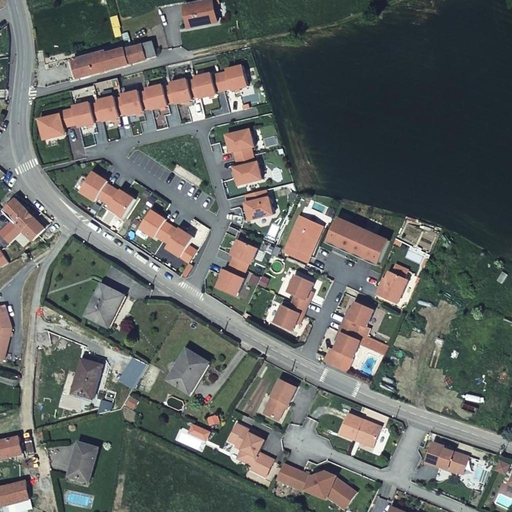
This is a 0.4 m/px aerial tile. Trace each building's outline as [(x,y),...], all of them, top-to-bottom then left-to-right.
[(218,23),(214,2),(214,1),(185,7),(190,28),(218,23)] [(130,65),(157,57),(153,43),(126,50),(130,65)] [(130,65),(126,50),(107,55),(106,52),(75,62),(80,78),(130,65)] [(71,63),(74,80),(80,78),(75,62),(71,63)] [(196,78),(197,80),(201,97),(201,99),(218,95),(218,92),(225,91),(221,74),(214,76),(213,74),(196,78)] [(201,97),(197,80),(189,82),(189,80),(172,84),(172,86),(176,102),(177,105),(194,101),(193,98),(201,97)] [(164,86),(148,90),(148,92),(152,108),(153,111),(170,106),(169,104),(176,102),(172,86),(165,88),(164,86)] [(152,108),(148,92),(141,94),(140,92),(123,96),(124,98),(128,114),(128,117),(145,112),(145,110),(152,108)] [(99,102),(100,104),(104,120),(104,122),(121,118),(120,116),(128,114),(124,98),(116,100),(116,97),(99,102)] [(104,120),(100,104),(92,106),(91,103),(75,107),(75,110),(79,124),(80,128),(97,124),(96,122),(104,120)] [(79,124),(75,110),(61,113),(61,115),(41,120),(46,140),(61,137),(60,134),(66,133),(65,128),(79,124)] [(252,130),(228,136),(230,145),(232,145),(233,149),(231,149),(232,153),(235,152),(237,160),(254,156),(253,148),(256,147),(252,130)] [(95,173),(81,192),(96,202),(98,198),(105,203),(114,188),(108,184),(109,182),(95,173)] [(114,188),(105,203),(112,207),(110,209),(125,218),(137,200),(122,191),(121,193),(114,188)] [(267,191),(247,196),(248,204),(247,204),(248,208),(250,207),(251,211),(249,211),(251,221),(275,215),(271,198),(269,198),(267,191)] [(17,200),(5,212),(19,227),(23,231),(36,219),(17,200)] [(19,227),(5,212),(0,207),(0,232),(5,236),(15,226),(17,229),(19,227)] [(168,221),(153,211),(141,229),(156,239),(157,237),(164,241),(173,227),(167,223),(168,221)] [(301,216),(284,253),(308,263),(311,256),(308,255),(315,239),(312,238),(319,224),(301,216)] [(38,218),(36,219),(23,231),(33,242),(49,226),(42,220),(41,221),(38,218)] [(339,218),(327,243),(334,246),(339,234),(346,237),(352,224),(339,218)] [(324,227),(319,224),(312,238),(315,239),(308,255),(311,256),(324,227)] [(352,224),(346,237),(352,240),(347,251),(353,254),(364,229),(352,224)] [(179,231),(173,227),(164,241),(170,245),(168,249),(182,258),(195,238),(181,229),(179,231)] [(364,229),(353,254),(360,257),(365,246),(371,248),(377,235),(364,229)] [(339,234),(334,246),(341,249),(346,237),(339,234)] [(377,235),(371,248),(378,251),(373,263),(380,266),(391,241),(377,235)] [(346,237),(341,249),(347,251),(352,240),(346,237)] [(253,265),(260,249),(240,240),(233,256),(235,257),(232,264),(247,271),(250,264),(253,265)] [(365,246),(360,257),(366,260),(371,248),(365,246)] [(371,248),(366,260),(373,263),(378,251),(371,248)] [(247,271),(232,264),(229,271),(227,270),(219,288),(238,297),(246,279),(244,278),(247,271)] [(384,288),(381,287),(378,294),(399,304),(410,279),(407,278),(410,270),(397,264),(394,272),(392,271),(388,280),(384,288)] [(292,294),(290,300),(308,308),(311,302),(308,301),(311,292),(315,283),(297,275),(289,293),(292,294)] [(100,299),(106,286),(103,285),(97,297),(100,299)] [(119,308),(125,296),(106,286),(100,299),(97,297),(87,316),(106,326),(116,306),(119,308)] [(283,306),(275,324),(294,332),(297,323),(301,315),(304,316),(308,308),(290,300),(286,307),(283,306)] [(347,318),(345,324),(359,330),(361,325),(368,328),(376,310),(358,302),(354,311),(350,319),(347,318)] [(0,307),(0,358),(4,360),(12,328),(5,306),(0,307)] [(106,326),(109,328),(119,308),(116,306),(106,326)] [(340,342),(336,351),(340,353),(354,359),(362,341),(366,333),(359,330),(345,324),(341,332),(344,333),(340,342)] [(366,333),(362,341),(388,352),(392,345),(366,333)] [(200,372),(204,374),(210,364),(188,350),(169,380),(187,392),(200,372)] [(354,359),(340,353),(335,365),(349,371),(354,359)] [(103,366),(83,360),(74,393),(94,399),(103,366)] [(191,394),(204,374),(200,372),(187,392),(191,394)] [(298,388),(281,379),(265,413),(279,421),(288,404),(290,405),(298,388)] [(383,427),(350,413),(341,434),(356,440),(357,438),(376,445),(383,427)] [(253,431),(238,424),(230,441),(238,445),(237,447),(243,450),(250,453),(246,462),(254,466),(252,470),(267,477),(275,460),(260,453),(266,441),(261,438),(252,434),(253,431)] [(20,438),(0,442),(0,460),(24,455),(20,438)] [(376,445),(357,438),(356,440),(374,448),(376,445)] [(448,447),(434,442),(426,464),(440,468),(441,466),(457,472),(460,464),(467,466),(470,457),(447,449),(448,447)] [(99,449),(80,443),(70,477),(90,482),(99,449)] [(250,453),(243,450),(238,459),(246,462),(250,453)] [(502,461),(498,470),(506,475),(511,466),(502,461)] [(313,477),(285,464),(278,479),(306,493),(307,491),(327,501),(329,497),(331,492),(348,505),(357,493),(337,478),(338,476),(327,472),(313,477)] [(467,466),(460,464),(457,472),(464,475),(467,466)] [(11,505),(31,500),(27,482),(0,488),(0,495),(3,507),(11,505)] [(331,492),(329,497),(346,509),(348,505),(331,492)] [(11,505),(12,511),(22,511),(33,509),(31,500),(11,505)]
